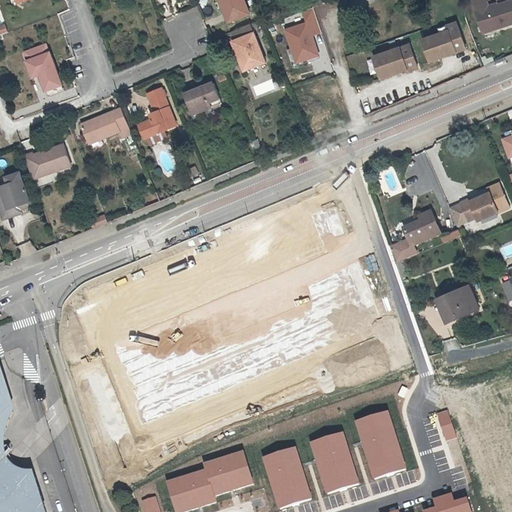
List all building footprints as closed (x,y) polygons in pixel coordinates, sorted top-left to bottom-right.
[(220,0),(231,25),(251,17),(243,0),(220,0)] [(474,0),(486,35),(511,25),(511,0),(499,4),(499,2),(491,5),(489,0),(474,0)] [(307,22),(286,29),(298,64),(322,56),(315,36),(323,33),(314,8),(304,12),(307,22)] [(431,61),(466,49),(457,25),(447,29),(448,31),(423,40),(431,61)] [(7,27),(2,29),(4,36),(10,34),(7,27)] [(248,74),(266,67),(267,66),(252,28),(234,36),(237,44),(235,45),(247,74),(248,74)] [(377,57),(385,79),(407,70),(408,73),(418,69),(417,66),(410,46),(377,57)] [(42,75),(49,93),(64,87),(53,58),(52,58),(49,47),(27,55),(30,62),(28,63),(33,78),(42,75)] [(382,80),(385,79),(377,57),(374,58),(382,80)] [(266,67),(248,74),(251,81),(269,73),(266,67)] [(221,86),(229,82),(225,73),(217,76),(221,86)] [(64,87),(49,93),(51,98),(66,93),(64,87)] [(187,99),(193,114),(200,111),(202,116),(224,106),(216,87),(187,99)] [(149,141),(152,148),(168,142),(165,135),(176,131),(178,130),(163,92),(149,97),(156,116),(151,118),(153,122),(140,127),(146,142),(149,141)] [(105,138),(106,141),(120,135),(122,141),(132,136),(122,111),(82,127),(89,144),(105,138)] [(105,138),(89,144),(91,148),(106,141),(105,138)] [(34,152),(26,155),(35,180),(74,166),(65,143),(35,153),(34,152)] [(191,169),(194,175),(200,172),(197,166),(191,169)] [(21,173),(8,177),(10,185),(0,188),(0,207),(3,215),(24,208),(22,205),(31,202),(21,173)] [(503,213),(494,194),(474,202),(473,200),(465,204),(472,222),(481,218),(482,222),(503,213)] [(472,222),(465,204),(453,209),(461,227),(472,222)] [(24,208),(3,215),(4,219),(25,212),(24,208)] [(435,212),(423,217),(426,224),(409,231),(413,241),(414,245),(396,252),(400,264),(420,255),(416,246),(444,234),(435,212)] [(445,242),(463,238),(461,232),(443,236),(445,242)] [(413,241),(395,248),(396,252),(414,245),(413,241)] [(464,293),(465,295),(446,303),(454,322),(481,312),(473,289),(464,293)] [(151,431),(305,373),(274,291),(120,350),(151,431)] [(0,508),(2,509),(2,511),(49,511),(38,477),(36,477),(34,478),(32,477),(30,477),(29,477),(27,476),(25,476),(24,475),(22,474),(20,474),(19,473),(17,472),(16,471),(14,470),(13,469),(12,468),(11,466),(9,465),(8,464),(7,463),(6,461),(5,460),(4,458),(3,457),(3,455),(2,453),(2,452),(1,450),(1,448),(1,447),(1,445),(1,443),(1,442),(1,440),(1,438),(2,437),(2,435),(3,434),(3,432),(13,403),(0,362),(0,508)] [(3,455),(3,457),(4,458),(5,460),(6,461),(7,463),(8,464),(9,465),(11,466),(12,468),(13,469),(14,470),(16,471),(17,472),(19,473),(20,474),(22,474),(24,475),(25,476),(27,476),(29,477),(30,477),(32,477),(34,478),(36,477),(38,477),(36,472),(35,472),(33,473),(31,472),(29,472),(26,472),(23,471),(20,469),(17,467),(13,464),(10,458),(7,454),(6,451),(6,449),(5,444),(5,441),(6,437),(6,435),(15,408),(13,403),(3,432),(3,434),(2,435),(2,437),(1,438),(1,440),(1,442),(1,443),(1,445),(1,447),(1,448),(1,450),(2,452),(2,453),(3,455)] [(447,409),(437,413),(447,441),(456,438),(447,409)] [(387,411),(356,421),(374,477),(405,466),(387,411)] [(342,430),(311,440),(327,489),(358,479),(342,430)] [(295,449),(262,459),(277,508),(310,498),(295,449)] [(243,450),(204,461),(205,469),(216,500),(254,489),(243,450)] [(205,469),(164,481),(173,511),(201,511),(216,508),(205,469)] [(435,507),(424,510),(424,511),(470,511),(467,498),(455,501),(452,491),(432,497),(435,507)] [(162,511),(158,494),(141,499),(144,511),(162,511)]
